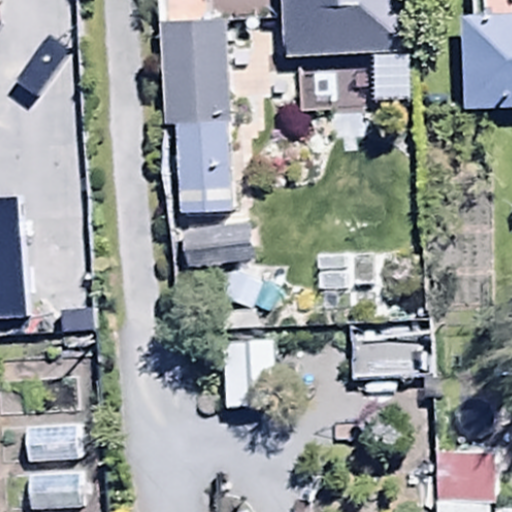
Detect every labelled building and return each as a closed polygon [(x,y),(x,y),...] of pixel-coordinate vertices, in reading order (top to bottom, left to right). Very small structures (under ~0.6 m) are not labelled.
[(398,50),(396,0),(284,0),(287,54),(398,50)] [(511,17),(461,19),(465,112),(511,110),(511,17)] [(175,129),(228,128),(226,29),(164,30),(166,129),(175,129)] [(410,59),(372,58),(371,105),(409,106),(410,59)] [(0,184),(46,183),(43,65),(0,65),(0,184)] [(228,128),(175,129),(177,216),(232,215),(230,128),(228,128)] [(187,238),(192,273),(257,264),(252,229),(187,238)] [(269,352),(233,352),(233,407),(269,407),(269,352)] [(24,432),(24,469),(80,468),(79,431),(24,432)] [(448,457),(446,500),(493,502),(494,458),(448,457)]
